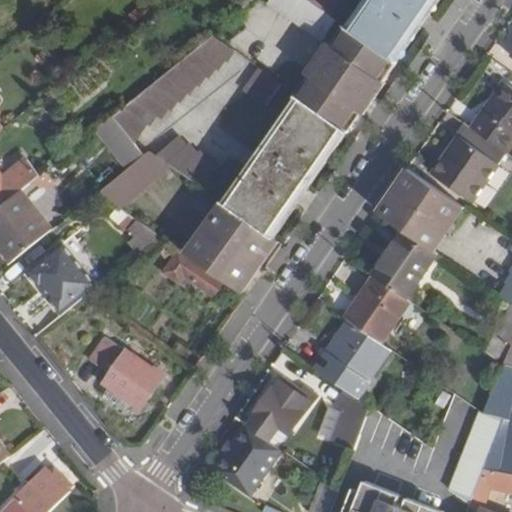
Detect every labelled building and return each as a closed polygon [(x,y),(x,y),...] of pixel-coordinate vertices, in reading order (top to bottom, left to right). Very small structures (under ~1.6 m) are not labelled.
[(270,0),(268,3),(321,41),(336,19),(333,17),(321,9),(308,0),(270,0)] [(327,0),(308,0),(321,9),(327,0)] [(344,0),(327,0),(321,9),(333,17),(344,0)] [(440,0),(368,0),(349,28),(398,61),(440,0)] [(305,74),(308,76),(296,94),(298,95),(349,131),(361,113),(364,115),(385,83),(383,82),(398,61),(349,28),(343,25),(330,44),(327,43),(305,74)] [(163,76),(153,84),(144,92),(133,100),(124,108),(112,118),(133,145),(147,124),(150,126),(156,116),(160,119),(168,109),(170,110),(177,102),(180,103),(187,94),(189,95),(196,85),(198,86),(205,77),(208,78),(215,69),(217,70),(225,60),(227,62),(235,52),(213,37),(202,45),(192,53),(183,60),(173,68),(163,76)] [(244,90),(266,105),(281,84),(259,69),(244,90)] [(501,85),(486,106),(490,108),(504,88),(501,85)] [(486,106),(470,129),(507,154),(511,146),(511,92),(504,88),(490,108),(486,106)] [(349,131),(298,95),(222,201),(274,238),(349,131)] [(112,118),(97,131),(128,170),(143,157),(133,145),(112,118)] [(474,200),(507,154),(470,129),(463,124),(456,135),(459,137),(434,172),(474,200)] [(156,155),(166,162),(173,167),(177,169),(187,177),(198,184),(218,168),(209,158),(208,159),(200,150),(197,152),(189,142),(186,145),(179,136),(156,155)] [(143,157),(128,170),(100,192),(123,208),(173,167),(166,162),(156,155),(151,151),(143,157)] [(0,173),(0,208),(22,190),(40,176),(25,158),(3,176),(0,173)] [(408,168),(377,212),(404,231),(430,248),(461,205),(408,168)] [(40,176),(22,190),(33,204),(52,189),(41,175),(40,176)] [(22,190),(0,208),(0,245),(13,262),(15,261),(40,240),(54,229),(33,204),(22,190)] [(222,201),(186,253),(211,271),(227,283),(243,294),(279,241),(274,238),(222,201)] [(461,205),(430,248),(435,252),(466,208),(461,205)] [(151,228),(123,209),(116,220),(140,237),(151,228)] [(162,237),(151,228),(140,237),(134,241),(143,252),(162,237)] [(404,231),(373,275),(374,276),(408,299),(439,254),(435,252),(430,248),(404,231)] [(52,302),(63,316),(107,281),(73,237),(24,276),(47,305),(52,302)] [(167,245),(161,238),(145,250),(151,258),(167,245)] [(185,276),(201,286),(211,271),(186,253),(180,249),(165,272),(181,283),(185,276)] [(509,285),(501,297),(508,302),(511,304),(511,269),(511,271),(511,270),(511,275),(506,283),(509,285)] [(211,271),(201,286),(217,297),(227,283),(211,271)] [(374,276),(345,319),(348,321),(382,344),(411,302),(408,299),(374,276)] [(511,304),(508,302),(486,354),(504,366),(511,346),(511,304)] [(325,354),(343,366),(333,381),(344,388),(358,398),(391,351),(382,344),(348,321),(325,354)] [(143,408),(164,375),(106,336),(91,358),(113,374),(106,383),(143,408)] [(315,368),(333,381),(343,366),(325,354),(315,368)] [(505,419),(485,470),(511,475),(511,367),(504,366),(484,413),(505,419)] [(279,381),(259,412),(291,433),(315,397),(304,390),(300,395),(279,381)] [(358,398),(344,388),(334,405),(346,411),(334,443),(355,451),(372,408),(358,398)] [(438,389),(432,405),(448,412),(454,395),(438,389)] [(451,492),(470,507),(485,470),(505,419),(484,413),(483,414),(480,412),(451,492)] [(283,450),(247,424),(215,469),(252,495),(283,450)] [(0,465),(12,456),(0,441),(0,465)] [(48,511),(70,491),(46,467),(0,511),(48,511)] [(311,511),(330,511),(338,491),(322,485),(311,511)] [(345,511),(423,511),(364,489),(361,499),(357,507),(349,504),(345,511)] [(352,495),(349,504),(357,507),(361,499),(352,495)]
